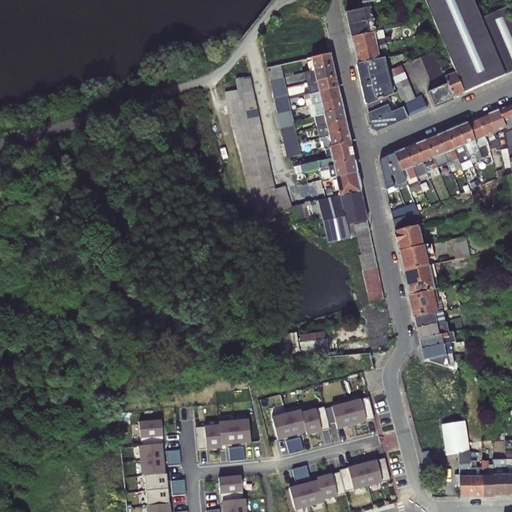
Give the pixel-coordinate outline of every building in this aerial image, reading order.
[(393,0),(361,0),(363,9),(369,7),(394,2),(393,0)] [(472,0),(423,0),(452,67),(464,93),(505,76),(480,18),(472,0)] [(511,11),(509,5),(480,18),(505,76),(511,72),(511,11)] [(369,7),(363,9),(362,9),(345,12),(348,25),(373,19),(376,19),(374,10),(370,11),(369,7)] [(373,19),(348,25),(351,37),(376,32),(373,19)] [(376,32),(351,37),(354,50),(385,43),(390,42),(389,37),(384,38),(382,30),(376,32)] [(385,43),(354,50),(354,51),(357,64),(379,59),(377,52),(387,50),(385,43)] [(447,84),(442,71),(433,51),(420,57),(433,90),(447,84)] [(329,55),(306,60),(309,71),(332,66),(329,55)] [(379,59),(357,64),(358,69),(357,70),(363,100),(365,100),(366,105),(388,97),(396,94),(389,76),(387,71),(385,61),(388,61),(388,57),(379,59)] [(280,65),(267,68),(269,80),(283,77),(281,67),(280,65)] [(401,65),(387,71),(389,76),(396,94),(401,104),(414,99),(401,65)] [(332,66),(309,71),(302,73),(304,84),(306,83),(334,77),(332,66)] [(452,67),(442,71),(447,84),(453,98),(464,93),(452,67)] [(237,90),(225,92),(228,115),(231,114),(257,224),(292,208),(285,186),(275,189),(249,77),(236,79),(237,90)] [(283,77),(269,80),(270,83),(271,91),(285,88),(283,77)] [(334,77),(306,83),(309,94),(337,88),(334,77)] [(447,84),(433,90),(427,92),(433,106),(435,106),(452,98),(453,98),(447,84)] [(285,88),(271,91),(274,102),(288,99),(285,88)] [(337,88),(309,94),(304,95),(306,106),(307,106),(308,106),(340,99),(337,88)] [(415,98),(414,99),(420,112),(427,109),(421,95),(415,98)] [(388,97),(366,105),(372,129),(376,131),(407,118),(402,107),(390,112),(386,103),(389,101),(388,97)] [(288,99),(274,102),(276,113),(290,110),(288,99)] [(340,99),(308,106),(311,117),(314,116),(342,109),(340,99)] [(414,99),(401,104),(402,107),(407,118),(420,112),(414,99)] [(511,104),(498,110),(507,131),(511,129),(511,118),(511,117),(511,104)] [(342,109),(314,116),(316,127),(345,120),(342,109)] [(290,110),(276,113),(280,128),(293,125),(290,110)] [(498,110),(488,114),(497,135),(496,136),(499,150),(507,149),(504,133),(507,131),(498,110)] [(488,114),(477,119),(488,144),(489,150),(495,148),(496,151),(499,150),(496,136),(497,135),(488,114)] [(477,119),(467,123),(482,159),(488,156),(483,146),(488,144),(477,119)] [(345,120),(316,127),(319,138),(347,131),(345,120)] [(467,123),(457,127),(472,163),(482,159),(467,123)] [(293,125),(280,128),(282,136),(295,133),(293,125)] [(457,127),(446,132),(461,168),(462,171),(473,166),(472,163),(457,127)] [(347,131),(319,138),(320,142),(318,143),(320,150),(325,149),(349,143),(347,131)] [(446,132),(436,136),(447,164),(451,173),(461,168),(446,132)] [(295,133),(282,136),(284,147),(298,144),(297,139),(295,133)] [(436,136),(425,141),(437,168),(447,164),(436,136)] [(425,141),(415,145),(426,172),(437,168),(425,141)] [(349,143),(325,149),(327,159),(300,165),(302,173),(321,169),(354,162),(349,143)] [(298,144),(284,147),(286,158),(300,154),(298,144)] [(415,145),(404,149),(416,177),(422,174),(425,183),(430,181),(426,172),(415,145)] [(404,149),(394,154),(406,181),(416,177),(404,149)] [(393,154),(385,157),(398,190),(406,186),(407,185),(406,181),(394,154),(393,154)] [(398,190),(385,157),(381,159),(379,162),(386,194),(398,190)] [(354,162),(321,169),(322,171),(319,171),(321,180),(332,178),(356,172),(354,162)] [(356,172),(332,178),(335,190),(338,190),(339,195),(339,196),(360,191),(356,172)] [(419,184),(409,188),(411,193),(421,189),(419,184)] [(511,190),(506,191),(497,193),(500,207),(511,205),(511,190)] [(339,195),(317,200),(321,215),(322,219),(327,243),(350,238),(346,224),(353,223),(367,221),(360,191),(339,196),(339,195)] [(321,215),(317,200),(310,202),(309,201),(304,202),(304,204),(292,206),(293,211),(296,210),(299,224),(322,219),(321,215)] [(390,212),(405,208),(403,202),(389,207),(390,212)] [(413,205),(405,208),(406,209),(408,214),(417,211),(418,210),(422,209),(420,204),(416,205),(415,205),(414,206),(413,205)] [(405,208),(390,212),(393,220),(408,214),(406,209),(405,208)] [(408,214),(393,220),(395,232),(418,226),(422,225),(418,210),(417,211),(408,214)] [(367,221),(353,223),(356,236),(359,246),(360,255),(358,255),(369,301),(384,298),(375,260),(370,236),(367,221)] [(356,236),(353,223),(346,224),(350,238),(356,236)] [(418,226),(395,232),(399,251),(423,246),(418,226)] [(466,236),(451,240),(455,260),(470,257),(466,236)] [(423,246),(399,251),(404,271),(431,265),(429,258),(433,257),(430,246),(424,247),(423,246)] [(431,265),(404,271),(409,295),(435,289),(438,288),(434,266),(431,267),(431,265)] [(435,289),(409,295),(414,317),(442,311),(440,300),(438,300),(435,289)] [(442,311),(414,317),(417,328),(444,321),(442,311)] [(444,321),(417,328),(419,339),(448,333),(446,322),(445,321),(444,321)] [(296,332),(277,336),(280,356),(282,355),(289,371),(302,359),(336,356),(335,351),(329,352),(326,340),(300,343),(301,352),(299,352),(296,332)] [(448,333),(419,339),(421,349),(449,343),(455,342),(452,332),(448,333)] [(366,340),(336,343),(337,353),(367,350),(366,340)] [(449,343),(421,349),(424,360),(429,359),(451,354),(452,354),(449,343)] [(451,354),(429,359),(429,362),(448,367),(447,365),(453,366),(451,354)] [(301,410),(272,418),(278,439),(306,432),(307,435),(330,429),(329,424),(335,423),(336,429),(375,419),(370,401),(369,397),(325,409),(324,407),(302,413),(301,410)] [(141,446),(140,446),(142,476),(144,476),(147,511),(170,511),(167,473),(165,474),(162,444),(164,444),(162,420),(139,422),(141,446)] [(222,445),(251,442),(249,420),(219,422),(219,425),(196,427),(198,450),(222,447),(222,445)] [(470,464),(468,453),(464,422),(441,425),(446,456),(458,454),(458,465),(459,475),(454,475),(455,490),(459,490),(459,497),(471,497),(470,464)] [(304,450),(300,437),(286,441),(290,454),(304,450)] [(245,445),(230,446),(231,459),(246,458),(245,445)] [(180,450),(166,451),(168,466),(181,464),(180,450)] [(429,450),(422,452),(424,459),(425,468),(434,466),(432,458),(430,458),(429,450)] [(475,452),(468,453),(470,464),(471,497),(482,497),(482,467),(475,468),(475,452)] [(385,458),(339,470),(345,492),(391,480),(385,458)] [(506,496),(505,460),(493,460),(493,465),(493,496),(506,496)] [(493,496),(493,465),(488,465),(487,461),(482,461),(482,467),(482,497),(493,496)] [(310,479),(307,466),(292,470),(296,483),(310,479)] [(223,502),(223,511),(246,511),(245,499),(243,499),(241,476),(219,478),(221,502),(223,502)] [(185,480),(171,481),(173,496),(186,494),(185,480)] [(323,500),(318,481),(289,488),(295,510),(324,502),(323,500)]
